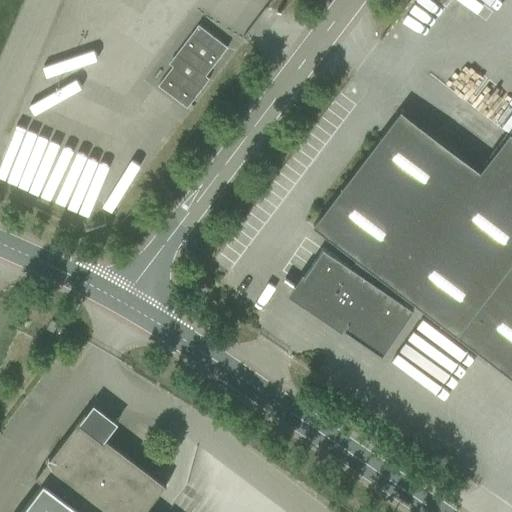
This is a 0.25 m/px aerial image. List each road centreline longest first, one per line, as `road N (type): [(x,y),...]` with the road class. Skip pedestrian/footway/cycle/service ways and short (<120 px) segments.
road 1 (unclassified): [(120,302),(351,0)]
road 2 (unknown): [(511,458),(281,298),(270,265),(289,205)]
road 3 (unclassified): [(432,511),(120,302)]
road 4 (unclassified): [(120,302),(0,244)]
road 5 (unknown): [(326,32),(458,50)]
